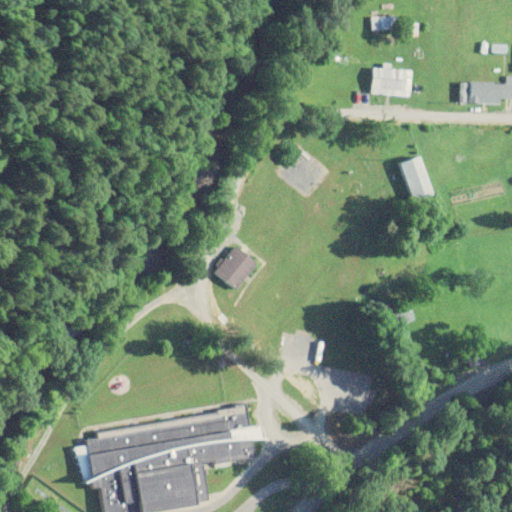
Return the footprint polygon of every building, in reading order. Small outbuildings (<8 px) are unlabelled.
[(389,66),(389,65),(370,63),(368,91),(408,94),(410,67),(389,66)] [(511,97),(511,74),(504,74),(504,80),(456,79),(456,101),(500,101),(500,97),(511,97)] [(396,161),(408,201),(431,193),(419,154),(396,161)] [(234,287),(255,263),(234,245),(213,268),(234,287)] [(202,466),(254,456),(250,438),(261,436),(258,422),(249,424),(244,401),(81,432),(83,443),(70,445),(77,482),(93,479),(99,511),(139,511),(208,499),(202,466)]
